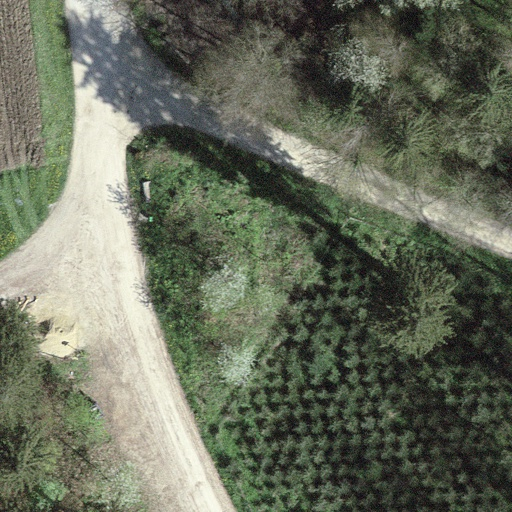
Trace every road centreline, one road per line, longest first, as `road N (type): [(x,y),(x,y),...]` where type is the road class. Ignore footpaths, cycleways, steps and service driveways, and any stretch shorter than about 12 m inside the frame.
road 1 (track): [(189,511),(152,446),(82,0)]
road 2 (track): [(90,53),(289,150),(511,240)]
road 3 (track): [(127,267),(0,305)]
